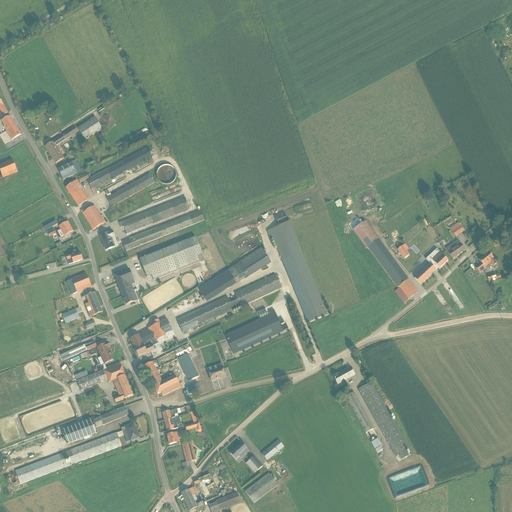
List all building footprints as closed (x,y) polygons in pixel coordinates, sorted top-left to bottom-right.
[(109,112),(122,103),(120,100),(106,109),(109,112)] [(3,127),(11,141),(21,135),(10,116),(1,121),(4,126),(3,127)] [(102,129),(95,118),(77,129),(85,141),(102,129)] [(55,165),(68,157),(67,157),(64,159),(56,146),(71,137),(78,133),(75,127),(52,141),(52,142),(44,147),(55,165)] [(103,145),(107,142),(102,134),(98,137),(103,145)] [(146,148),(89,178),(90,179),(87,181),(94,196),(99,193),(96,187),(151,158),(146,148)] [(12,160),(0,164),(0,172),(1,175),(0,175),(0,179),(18,172),(12,160)] [(76,161),(58,170),(63,180),(81,172),(76,161)] [(160,164),(156,176),(159,177),(158,181),(172,185),(176,169),(160,164)] [(87,175),(86,174),(78,178),(80,183),(89,178),(88,177),(90,177),(89,174),(87,175)] [(149,174),(106,198),(111,207),(155,183),(149,174)] [(78,207),(90,199),(77,180),(65,188),(78,207)] [(124,227),(127,235),(188,210),(184,198),(119,223),(121,228),(124,227)] [(87,207),(81,211),(93,230),(105,223),(94,206),(88,210),(87,207)] [(123,243),(126,251),(204,221),(200,211),(129,239),(129,240),(123,243)] [(308,323),(328,315),(287,218),(277,222),(278,227),(267,232),(270,240),(272,239),(308,323)] [(44,227),(46,231),(58,225),(56,222),(44,227)] [(61,238),(73,231),(68,222),(59,227),(60,230),(57,232),(61,238)] [(365,222),(353,231),(366,249),(378,239),(365,222)] [(464,231),(458,223),(450,229),(455,237),(464,231)] [(100,236),(106,251),(115,247),(112,238),(115,237),(113,231),(100,236)] [(195,237),(139,259),(147,278),(151,276),(153,281),(205,260),(195,237)] [(452,260),(465,251),(458,241),(445,250),(452,260)] [(379,246),(370,252),(386,273),(387,273),(398,288),(397,288),(398,289),(395,292),(404,304),(418,293),(408,280),(404,283),(393,267),(394,267),(379,246)] [(197,288),(207,302),(271,263),(261,248),(240,261),(240,262),(197,288)] [(440,269),(447,261),(436,250),(426,259),(430,264),(436,270),(438,268),(440,269)] [(68,264),(82,260),(80,253),(76,255),(76,253),(66,256),(68,264)] [(493,267),(497,264),(488,253),(479,261),(481,264),(476,269),(480,274),(486,269),(485,268),(490,264),(493,267)] [(430,264),(414,278),(420,285),(436,271),(436,270),(430,264)] [(114,276),(126,305),(134,302),(135,303),(138,302),(131,285),(135,284),(129,270),(114,276)] [(66,281),(71,295),(91,286),(86,274),(66,281)] [(487,276),(488,283),(501,278),(500,276),(496,277),(495,274),(487,276)] [(177,320),(183,334),(183,333),(184,335),(187,334),(186,332),(281,289),(275,275),(234,293),(237,300),(230,304),(227,297),(177,320)] [(82,298),(86,307),(98,302),(94,292),(82,298)] [(90,317),(102,312),(98,302),(86,307),(90,317)] [(62,315),(65,323),(79,318),(75,309),(62,315)] [(268,312),(269,315),(224,334),(232,354),(287,331),(284,323),(280,325),(273,310),(268,312)] [(138,357),(142,355),(143,357),(151,353),(153,358),(158,356),(163,353),(159,345),(175,337),(166,319),(160,322),(158,320),(152,323),(153,326),(147,329),(148,330),(130,339),(138,357)] [(85,325),(86,330),(96,326),(94,321),(85,325)] [(61,355),(63,361),(97,346),(95,343),(94,343),(93,342),(84,345),(61,355)] [(98,359),(101,366),(113,360),(108,348),(110,347),(108,343),(96,348),(100,357),(98,359)] [(162,396),(181,387),(175,375),(162,381),(160,376),(162,375),(158,366),(159,365),(161,368),(173,362),(188,354),(192,352),(188,344),(159,358),(158,356),(153,358),(154,361),(143,367),(157,395),(161,393),(162,396)] [(190,359),(188,354),(173,362),(174,363),(178,361),(188,382),(199,376),(190,359)] [(115,403),(133,396),(120,363),(103,370),(104,371),(77,381),(81,391),(107,380),(108,383),(113,381),(119,396),(113,398),(115,403)] [(222,379),(226,378),(221,365),(207,369),(211,382),(221,378),(222,379)] [(338,386),(355,376),(350,368),(338,375),(337,374),(333,377),(338,386)] [(88,376),(86,371),(75,376),(77,381),(88,376)] [(197,383),(186,389),(190,398),(201,392),(197,383)] [(371,383),(358,390),(395,458),(399,456),(406,452),(409,450),(371,383)] [(354,393),(345,398),(368,438),(373,436),(370,431),(374,429),(354,393)] [(92,419),(61,430),(67,445),(97,433),(95,428),(102,426),(103,426),(128,415),(125,407),(99,417),(100,417),(92,420),(92,419)] [(162,413),(164,421),(178,417),(177,415),(178,414),(177,409),(162,413)] [(185,426),(186,431),(194,429),(200,427),(199,422),(197,423),(196,421),(198,421),(196,416),(195,416),(194,413),(190,414),(193,424),(185,426)] [(177,426),(181,425),(179,417),(178,417),(164,421),(167,432),(178,429),(177,426)] [(126,443),(139,438),(134,424),(121,429),(122,431),(117,433),(119,438),(124,436),(126,443)] [(169,445),(180,442),(180,441),(183,440),(181,432),(167,436),(169,445)] [(116,433),(15,471),(20,485),(122,446),(119,438),(117,433),(116,433)] [(378,439),(371,443),(377,454),(383,450),(378,439)] [(278,440),(261,454),(267,461),(284,447),(278,440)] [(191,441),(182,443),(187,462),(196,460),(191,441)] [(249,452),(241,443),(230,454),(236,460),(239,457),(241,459),(249,452)] [(255,474),(263,466),(253,457),(245,464),(255,474)] [(193,482),(195,485),(199,483),(207,502),(219,497),(210,474),(193,482)] [(269,474),(244,492),(253,504),(278,486),(269,474)] [(181,493),(189,511),(197,508),(198,509),(204,506),(201,499),(198,501),(195,494),(193,488),(181,493)] [(208,506),(210,511),(216,511),(220,511),(241,503),(236,493),(215,501),(216,503),(208,506)]
